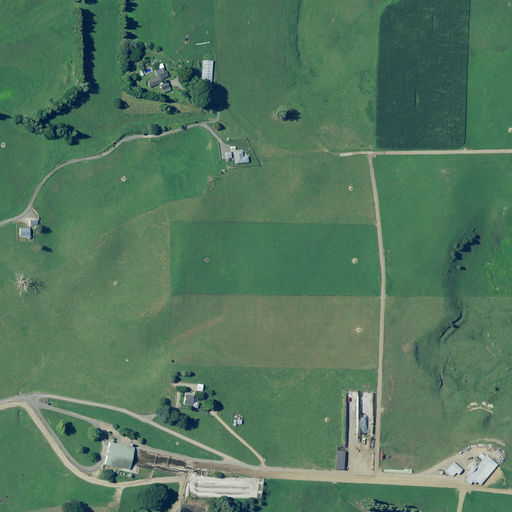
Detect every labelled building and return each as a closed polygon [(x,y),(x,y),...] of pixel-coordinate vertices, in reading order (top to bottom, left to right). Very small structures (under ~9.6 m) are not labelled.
[(202,74),(202,81),(205,81),(204,96),(211,96),(212,61),(207,60),(206,74),(202,74)] [(159,83),(161,82),(161,81),(163,80),(162,78),(167,76),(165,71),(163,68),(154,71),(156,76),(146,80),(149,87),(159,83)] [(161,90),(169,87),(167,82),(162,84),(161,82),(159,83),(161,90)] [(29,227),(25,227),(25,228),(19,228),(19,235),(24,235),(24,237),(27,237),(27,238),(29,238),(29,227)] [(357,391),(348,391),(347,415),(356,416),(357,391)] [(193,394),(186,393),(186,395),(184,395),(183,405),(191,406),(190,407),(197,408),(198,403),(194,402),(195,399),(192,399),(193,394)] [(372,394),(361,393),(360,405),(371,406),(372,394)] [(134,448),(109,442),(104,464),(129,470),(134,448)] [(345,451),(337,451),(336,469),(344,469),(345,451)] [(495,467),(497,464),(486,455),(476,466),(474,464),(469,471),(467,473),(469,475),(464,480),(470,485),(472,482),(474,484),(476,482),(480,485),(495,467)] [(462,469),(453,462),(445,471),(452,476),(456,472),(458,474),(462,469)]
